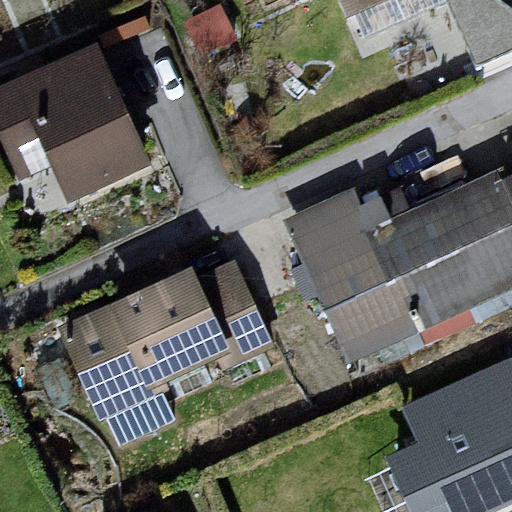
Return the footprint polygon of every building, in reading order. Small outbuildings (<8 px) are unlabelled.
[(350,0),(365,30),(428,0),(350,0)] [(108,57),(0,106),(0,115),(24,161),(63,152),(81,212),(165,177),(108,57)] [(361,200),(287,228),(363,366),(511,300),(511,185),(507,174),(422,224),(406,202),(364,223),(361,200)] [(245,267),(65,334),(110,427),(284,359),(245,267)] [(511,511),(511,365),(511,364),(406,415),(424,455),(396,465),(414,511),(511,511)]
